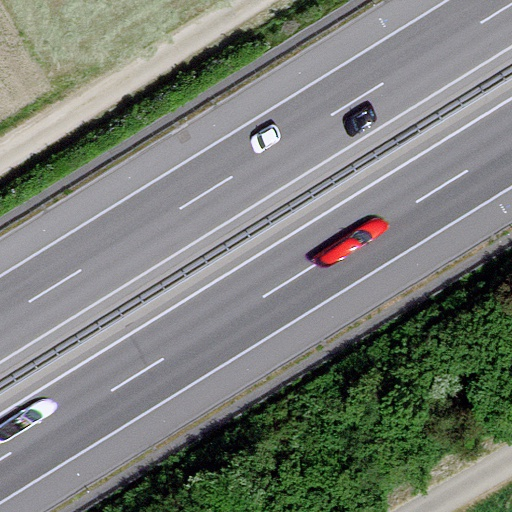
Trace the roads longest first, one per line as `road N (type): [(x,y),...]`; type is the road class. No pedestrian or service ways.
road 1 (motorway): [(511,3),(0,319)]
road 2 (motorway): [(0,459),(511,143)]
road 3 (track): [(0,155),(250,0)]
